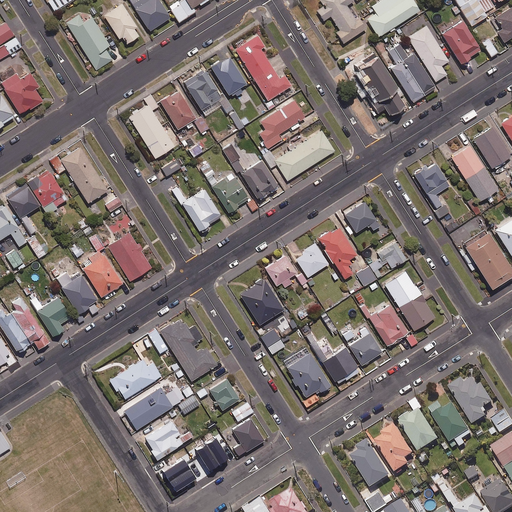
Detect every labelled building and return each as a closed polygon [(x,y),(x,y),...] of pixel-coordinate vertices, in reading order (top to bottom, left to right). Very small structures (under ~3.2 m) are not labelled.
[(70,0),(48,0),(48,1),(54,11),(70,0)] [(139,0),(138,1),(136,0),(129,0),(149,30),(169,17),(158,0),(139,0)] [(178,0),(169,6),(179,21),(195,11),(193,8),(206,0),(178,0)] [(320,0),(324,6),(317,10),(323,20),(329,16),(338,30),(336,31),(343,43),(366,28),(359,17),(355,19),(347,5),(353,1),(352,0),(320,0)] [(419,10),(412,0),(380,0),(371,6),(376,13),(366,19),(378,37),(419,10)] [(452,0),(469,27),(486,17),(483,12),(475,0),(452,0)] [(475,0),(483,12),(494,5),(490,0),(475,0)] [(137,26),(122,4),(104,15),(120,40),(123,38),(127,43),(139,36),(134,28),(137,26)] [(511,5),(494,17),(501,28),(495,32),(502,42),(511,36),(511,5)] [(84,22),(79,14),(66,23),(96,70),(112,59),(105,48),(110,45),(92,17),(84,22)] [(480,50),(461,21),(440,35),(459,64),(480,50)] [(0,43),(13,35),(5,22),(0,25),(0,43)] [(447,61),(425,26),(406,37),(434,82),(446,75),(440,66),(447,61)] [(265,46),(257,34),(243,42),(242,40),(232,45),(267,101),(291,85),(285,74),(279,78),(261,49),(265,46)] [(0,58),(21,47),(17,39),(0,47),(0,58)] [(496,52),(488,39),(481,44),(490,57),(496,52)] [(406,57),(398,44),(383,54),(386,60),(390,57),(395,65),(389,69),(410,103),(434,88),(412,54),(406,57)] [(407,101),(373,50),(349,65),(383,117),(407,101)] [(246,83),(229,56),(210,68),(227,94),(234,94),(237,95),(243,92),(240,87),(246,83)] [(222,96),(204,69),(184,82),(201,109),(222,96)] [(19,79),(16,73),(1,82),(19,115),(43,101),(35,89),(39,87),(30,73),(19,79)] [(180,92),(162,104),(177,129),(187,124),(189,128),(193,125),(191,121),(196,118),(180,92)] [(0,126),(15,118),(0,93),(0,126)] [(158,106),(151,94),(143,99),(147,105),(128,117),(155,158),(175,146),(152,110),(158,106)] [(241,120),(225,97),(220,101),(239,129),(249,122),(246,117),(241,120)] [(305,117),(294,100),(260,121),(265,129),(258,133),(268,148),(282,139),(278,134),(305,117)] [(511,115),(499,124),(511,145),(511,115)] [(209,128),(201,117),(194,122),(201,133),(209,128)] [(509,157),(490,127),(471,140),(490,169),(509,157)] [(275,159),(288,180),(335,151),(321,130),(275,159)] [(497,190),(468,145),(449,157),(478,202),(497,190)] [(240,157),(234,146),(224,152),(231,162),(240,157)] [(108,190),(80,147),(60,159),(88,203),(108,190)] [(269,151),(262,155),(270,168),(277,164),(269,151)] [(65,169),(57,156),(51,159),(59,173),(65,169)] [(180,167),(176,160),(162,168),(166,176),(180,167)] [(243,169),(238,160),(232,164),(237,172),(243,169)] [(278,186),(262,160),(241,174),(258,199),(278,186)] [(214,173),(208,163),(200,168),(228,212),(249,198),(232,173),(217,183),(212,175),(214,173)] [(448,186),(434,164),(423,171),(421,169),(412,175),(434,209),(441,205),(434,195),(448,186)] [(67,199),(50,172),(39,178),(38,176),(28,182),(48,213),(56,208),(55,206),(67,199)] [(40,205),(26,184),(6,197),(30,234),(36,230),(25,214),(40,205)] [(186,200),(177,186),(172,189),(199,230),(221,215),(204,189),(186,200)] [(122,204),(117,197),(105,205),(110,212),(122,204)] [(258,207),(253,199),(247,203),(252,211),(258,207)] [(380,226),(365,202),(345,214),(356,232),(369,224),(373,230),(380,226)] [(473,202),(467,206),(474,216),(480,212),(473,202)] [(27,241),(4,205),(0,207),(0,239),(10,233),(19,246),(27,241)] [(434,211),(438,218),(448,212),(443,205),(434,211)] [(511,219),(494,231),(511,259),(511,219)] [(445,226),(448,232),(458,226),(454,221),(445,226)] [(82,231),(86,237),(93,232),(89,226),(82,231)] [(356,255),(338,227),(318,240),(344,279),(353,273),(348,265),(351,263),(349,260),(356,255)] [(151,267),(129,232),(108,246),(130,281),(151,267)] [(511,275),(511,274),(485,232),(461,247),(489,290),(511,275)] [(96,233),(88,238),(96,251),(104,246),(96,233)] [(45,254),(34,235),(27,240),(38,258),(45,254)] [(369,265),(377,278),(382,274),(378,268),(387,262),(392,268),(407,259),(395,242),(377,253),(379,256),(368,264),(369,265)] [(81,254),(74,243),(69,247),(77,257),(81,254)] [(328,263),(315,243),(294,257),(308,277),(328,263)] [(23,262),(16,250),(7,256),(14,267),(23,262)] [(105,254),(103,256),(100,251),(82,262),(85,267),(82,269),(100,298),(123,284),(105,254)] [(296,273),(285,255),(265,268),(276,286),(281,283),(284,287),(291,283),(288,278),(296,273)] [(377,278),(369,265),(356,274),(364,286),(377,278)] [(414,285),(404,270),(383,282),(413,331),(435,317),(415,285),(414,285)] [(71,280),(66,272),(56,278),(79,314),(98,301),(81,274),(71,280)] [(309,285),(302,273),(296,276),(303,288),(309,285)] [(284,309),(264,279),(240,294),(260,324),(284,309)] [(359,292),(354,296),(359,304),(365,301),(359,292)] [(43,307),(35,296),(28,300),(53,337),(64,329),(60,324),(71,317),(57,297),(43,307)] [(11,312),(30,344),(34,342),(38,349),(49,343),(20,297),(11,303),(15,310),(11,312)] [(365,304),(360,307),(367,318),(372,315),(365,304)] [(408,333),(390,304),(369,318),(386,346),(408,333)] [(309,313),(305,307),(297,313),(301,319),(309,313)] [(30,344),(11,312),(6,315),(3,309),(0,310),(0,325),(16,352),(30,344)] [(189,329),(182,318),(160,331),(191,381),(217,364),(205,346),(197,351),(193,345),(203,338),(195,325),(189,329)] [(284,346),(274,329),(261,337),(271,354),(284,346)] [(311,332),(305,336),(316,353),(322,349),(311,332)] [(382,352),(370,333),(349,345),(361,365),(382,352)] [(417,342),(412,334),(406,338),(411,346),(417,342)] [(167,348),(162,340),(154,345),(159,353),(167,348)] [(330,386),(304,344),(295,349),(301,358),(286,368),(305,397),(318,389),(320,392),(330,386)] [(317,355),(322,362),(337,386),(360,370),(345,347),(327,358),(322,351),(317,355)] [(147,366),(142,359),(110,380),(123,400),(161,376),(153,362),(147,366)] [(240,399),(226,379),(210,390),(223,410),(240,399)] [(465,385),(462,380),(449,388),(473,426),(488,416),(483,409),(493,402),(482,385),(478,387),(474,380),(465,385)] [(164,395),(158,385),(123,409),(137,430),(184,398),(177,387),(164,395)] [(204,387),(195,392),(200,399),(208,393),(204,387)] [(199,404),(193,395),(178,405),(184,414),(199,404)] [(420,410),(424,409),(417,398),(410,403),(416,413),(420,410)] [(253,411),(247,402),(232,411),(238,421),(253,411)] [(444,411),(439,403),(429,410),(451,444),(456,440),(460,447),(465,444),(463,440),(472,434),(453,405),(444,411)] [(416,413),(411,416),(410,414),(399,421),(419,453),(439,440),(420,410),(416,413)] [(511,426),(511,420),(506,411),(491,420),(500,434),(511,426)] [(263,439),(249,417),(231,428),(240,442),(232,447),(237,455),(263,439)] [(181,436),(171,420),(144,438),(158,459),(193,436),(189,430),(181,436)] [(413,454),(395,426),(382,434),(384,437),(376,442),(396,474),(409,465),(406,459),(413,454)] [(494,427),(487,432),(492,438),(498,433),(494,427)] [(481,428),(475,433),(479,440),(486,435),(481,428)] [(0,450),(9,444),(0,430),(0,450)] [(505,469),(511,464),(511,435),(492,448),(505,469)] [(237,458),(226,441),(217,447),(228,464),(237,458)] [(391,476),(368,441),(357,449),(359,452),(351,457),(371,489),(391,476)] [(200,453),(194,444),(166,463),(180,483),(212,462),(208,456),(199,462),(195,456),(200,453)] [(464,472),(469,479),(471,478),(472,481),(478,477),(476,475),(479,473),(474,466),(464,472)] [(452,472),(449,475),(456,483),(462,478),(455,470),(452,472)] [(489,511),(486,507),(484,508),(476,496),(461,506),(451,490),(450,491),(440,475),(433,479),(453,511),(455,510),(456,511),(489,511)] [(494,485),(490,480),(485,483),(489,488),(481,493),(493,511),(506,511),(511,508),(511,495),(502,480),(494,485)] [(307,511),(306,511),(308,510),(304,503),(302,504),(292,489),(270,504),(274,510),(272,511),(271,511),(307,511)] [(378,511),(394,501),(390,495),(384,499),(380,494),(367,503),(373,511),(378,511)] [(270,511),(262,499),(251,506),(251,505),(243,509),(245,511),(270,511)] [(426,511),(418,500),(413,504),(417,511),(426,511)] [(410,511),(403,501),(385,511),(410,511)]
